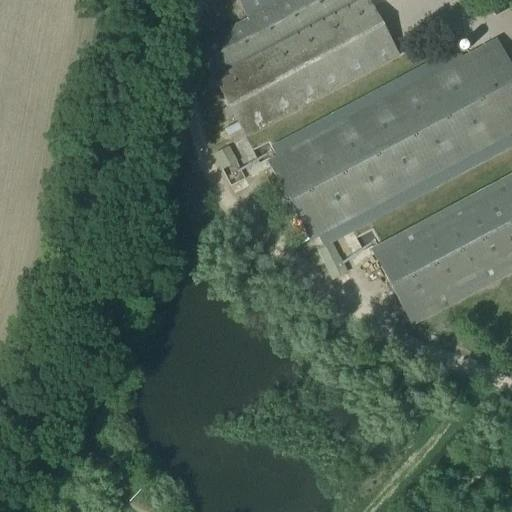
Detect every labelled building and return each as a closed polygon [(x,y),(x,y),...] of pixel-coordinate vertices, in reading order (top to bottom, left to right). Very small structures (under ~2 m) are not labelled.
[(284,0),(249,19),(198,46),(214,76),(358,0),(284,0)] [(352,81),(398,57),(368,0),(358,0),(214,76),(245,136),(352,81)] [(239,0),(249,19),(284,0),(239,0)] [(511,76),(493,41),(265,161),(306,241),(511,133),(511,76)] [(214,159),(227,184),(241,176),(228,151),(214,159)] [(511,178),(367,254),(404,325),(511,268),(511,178)] [(329,244),(322,248),(321,248),(316,251),(327,272),(341,265),(329,244)]
